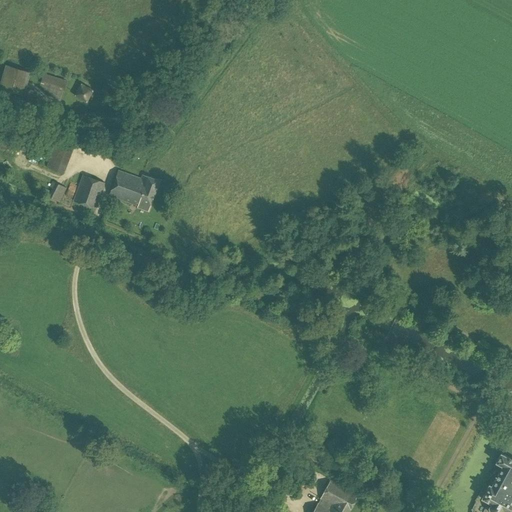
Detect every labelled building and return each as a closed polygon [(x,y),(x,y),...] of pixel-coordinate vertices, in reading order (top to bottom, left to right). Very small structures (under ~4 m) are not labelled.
[(0,89),(24,96),(31,73),(5,65),(0,83),(0,89)] [(65,89),(67,81),(43,74),(41,82),(65,89)] [(80,83),(73,96),(87,103),(94,91),(80,83)] [(0,151),(18,155),(20,144),(2,140),(0,150),(0,151)] [(64,174),(73,149),(55,143),(46,168),(64,174)] [(141,179),(118,171),(109,196),(138,206),(137,207),(148,212),(160,182),(142,175),(141,179)] [(95,209),(104,184),(83,176),(74,201),(95,209)] [(59,203),(67,189),(55,183),(47,197),(59,203)] [(511,511),(511,459),(500,454),(495,464),(501,467),(491,486),(489,485),(481,500),(490,505),(488,508),(489,511),(502,511),(503,511),(504,511),(511,511)] [(352,507),(356,499),(355,499),(358,494),(330,480),(320,499),(321,500),(318,504),(313,511),(348,511),(351,507),(352,507)] [(300,491),(310,497),(315,488),(305,482),(300,491)]
